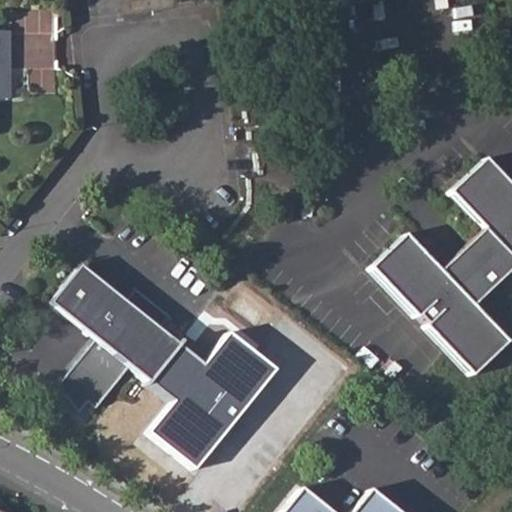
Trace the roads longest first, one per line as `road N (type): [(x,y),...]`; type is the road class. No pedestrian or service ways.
road 1 (residential): [(109,136),(138,154),(187,146),(209,116),(208,78),(185,49),(149,40),(115,54),(96,85)]
road 2 (residential): [(0,277),(109,136)]
